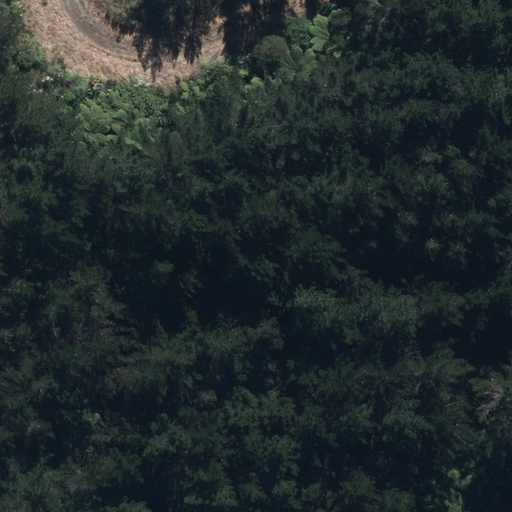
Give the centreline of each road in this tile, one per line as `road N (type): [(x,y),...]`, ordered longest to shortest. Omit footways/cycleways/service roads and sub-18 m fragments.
road 1 (track): [(511,321),(480,356),(391,511)]
road 2 (track): [(116,0),(158,34),(209,35),(276,0)]
